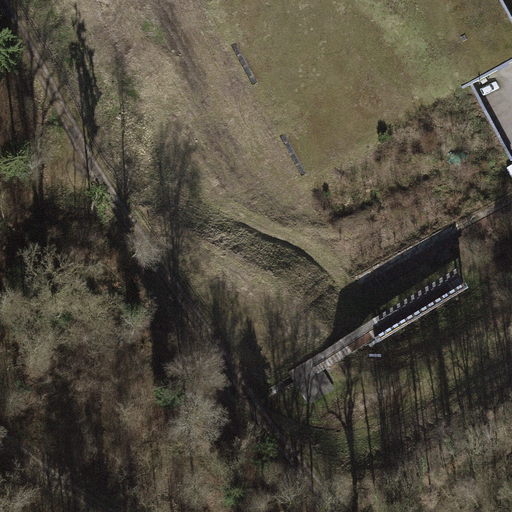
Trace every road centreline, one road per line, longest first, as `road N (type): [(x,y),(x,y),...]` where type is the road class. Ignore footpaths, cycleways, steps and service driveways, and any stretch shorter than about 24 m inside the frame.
road 1 (track): [(349,511),(263,405),(20,0)]
road 2 (track): [(0,431),(115,511)]
